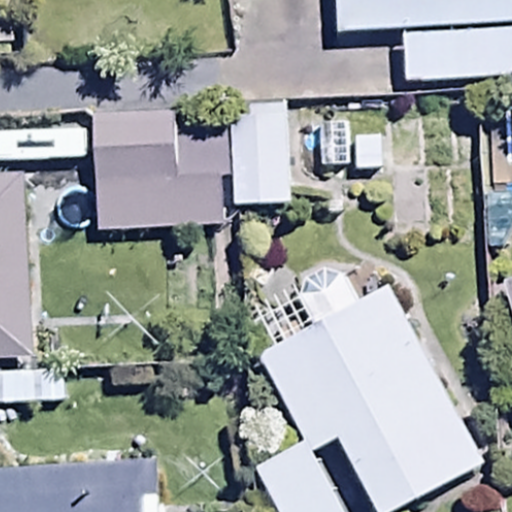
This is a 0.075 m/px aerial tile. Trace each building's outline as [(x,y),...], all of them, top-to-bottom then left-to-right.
[(404,34),(511,25),(511,0),(337,0),(339,36),(404,34)] [(511,25),(404,34),(406,86),(511,82),(511,25)] [(294,207),(289,108),(232,111),(238,210),(294,207)] [(176,182),(176,119),(94,120),(96,234),(229,232),(229,182),(176,182)] [(0,360),(34,359),(26,178),(0,179),(0,360)] [(309,443),(256,474),(276,511),(347,511),(319,460),(347,445),(383,511),(405,511),(488,467),(394,292),(359,310),(337,269),(292,294),(286,283),(257,299),(267,319),(257,324),(274,356),(265,361),(309,443)] [(61,378),(0,380),(0,443),(33,442),(31,409),(63,407),(61,378)] [(162,511),(160,465),(0,474),(0,511),(162,511)]
